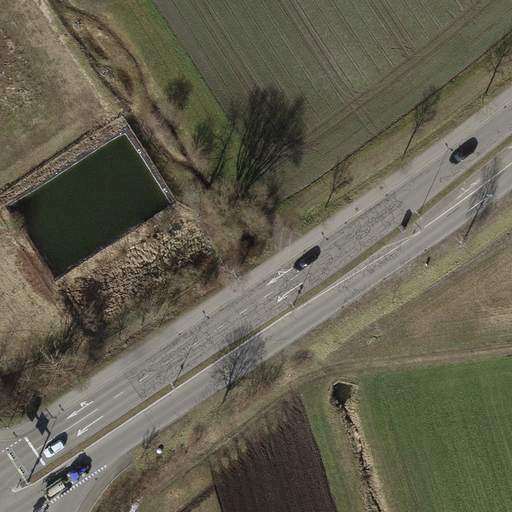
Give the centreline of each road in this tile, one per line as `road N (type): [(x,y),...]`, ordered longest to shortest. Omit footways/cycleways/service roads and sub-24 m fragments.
road 1 (tertiary): [(75,469),(511,178)]
road 2 (tertiary): [(511,118),(96,400)]
road 3 (track): [(511,344),(354,365),(286,355)]
road 4 (tertiary): [(96,400),(72,436),(0,487)]
